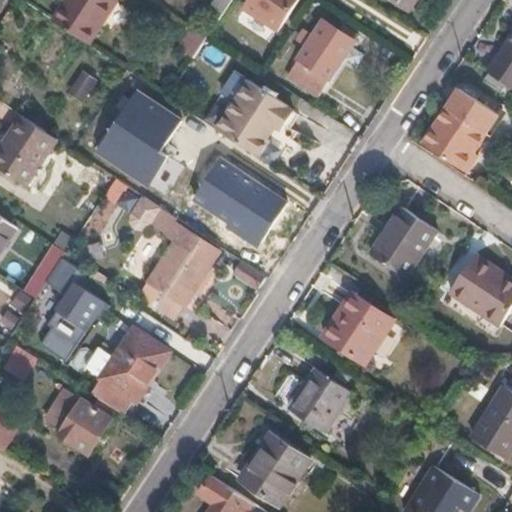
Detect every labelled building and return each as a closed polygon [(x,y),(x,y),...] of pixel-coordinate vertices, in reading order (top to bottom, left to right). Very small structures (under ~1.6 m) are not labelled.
[(70,0),(57,20),(92,45),(121,1),(119,0),(70,0)] [(219,0),(214,9),(224,16),(234,0),(219,0)] [(302,0),(250,0),(244,9),(280,34),(302,0)] [(394,0),(412,11),(419,0),(394,0)] [(299,43),(309,50),(290,78),(321,100),(361,38),(346,28),(341,35),(326,25),(315,41),(305,35),(299,43)] [(188,48),(199,55),(209,39),(211,36),(201,29),(188,48)] [(511,37),(487,76),(511,93),(511,37)] [(218,44),(209,39),(199,55),(198,57),(207,62),(218,44)] [(251,80),(219,129),(261,158),(271,142),(269,140),(277,127),(283,130),(296,111),(290,108),(291,106),(251,80)] [(501,115),(462,90),(426,145),(470,175),(480,159),(471,153),(485,133),(488,135),(501,115)] [(0,167),(29,187),(61,140),(24,115),(12,133),(15,134),(0,157),(0,167)] [(259,189),(235,173),(200,227),(223,242),(259,189)] [(192,227),(200,215),(183,204),(175,215),(192,227)] [(186,307),(224,249),(163,208),(151,225),(177,243),(150,284),(186,307)] [(440,235),(405,211),(375,257),(411,280),(440,235)] [(0,216),(0,267),(24,232),(0,216)] [(39,275),(50,282),(65,260),(54,252),(39,275)] [(509,276),(481,258),(456,297),(506,330),(511,320),(511,285),(506,282),(509,276)] [(261,289),(268,278),(244,262),(237,273),(261,289)] [(39,275),(28,293),(38,300),(50,282),(39,275)] [(69,362),(107,299),(77,281),(39,344),(69,362)] [(354,294),(325,340),(366,368),(396,322),(354,294)] [(137,331),(94,396),(116,410),(127,395),(137,402),(140,404),(173,355),(137,331)] [(28,375),(36,356),(16,349),(8,367),(28,375)] [(336,434),(358,389),(313,367),(291,412),(336,434)] [(511,390),(510,389),(476,441),(509,461),(511,456),(511,390)] [(137,402),(127,395),(116,410),(127,416),(137,402)] [(115,421),(88,403),(64,439),(91,457),(115,421)] [(0,449),(4,452),(19,429),(0,416),(0,449)] [(268,454),(277,439),(272,435),(241,482),(247,486),(261,463),(265,466),(271,457),(268,454)] [(261,463),(247,486),(282,510),(313,463),(277,439),(268,454),(271,457),(265,466),(261,463)] [(470,511),(481,496),(440,469),(411,511),(457,511),(461,506),(470,511)] [(228,494),(230,491),(214,481),(201,501),(216,510),(215,511),(257,511),(228,494)]
